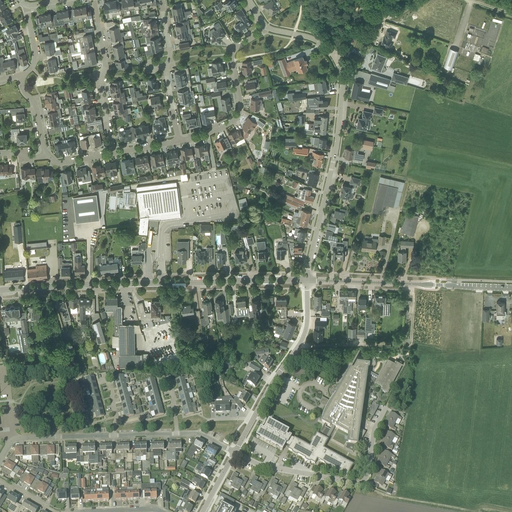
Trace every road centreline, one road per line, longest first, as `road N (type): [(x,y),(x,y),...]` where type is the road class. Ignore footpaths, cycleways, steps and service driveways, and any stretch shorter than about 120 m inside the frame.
road 1 (secondary): [(0,291),(305,280)]
road 2 (unclassified): [(305,280),(334,162),(338,48)]
road 3 (residential): [(233,454),(253,465),(362,482),(383,412)]
road 4 (secondary): [(511,287),(305,280)]
road 5 (unclassified): [(233,454),(307,322),(305,280)]
road 6 (residential): [(178,141),(237,118),(233,52),(268,29)]
road 7 (residential): [(113,153),(93,0)]
road 8 (track): [(7,404),(64,373),(44,287)]
road 9 (residential): [(178,141),(160,0)]
